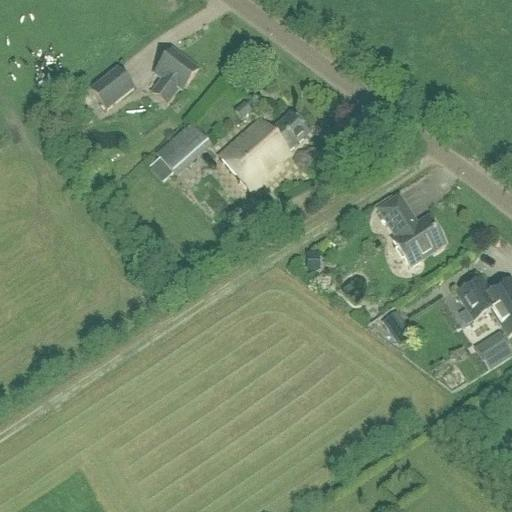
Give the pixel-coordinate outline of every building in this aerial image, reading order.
[(178,94),(181,96),(198,74),(172,55),(154,79),(161,84),(151,97),(167,109),(178,94)] [(88,94),(106,115),(134,93),(117,71),(88,94)] [(282,170),(278,166),(308,139),(290,119),(270,137),(259,125),(218,160),(251,198),(282,170)] [(155,158),(159,163),(172,179),(208,148),(191,128),(155,158)] [(392,245),(409,272),(445,249),(428,222),(416,230),(398,202),(378,215),(396,243),(392,245)] [(490,314),(507,342),(511,339),(511,286),(510,284),(490,297),(481,282),(456,298),(465,313),(461,316),(468,328),(490,314)] [(373,326),(378,332),(381,330),(395,351),(412,339),(396,316),(394,317),(391,313),(373,326)]
